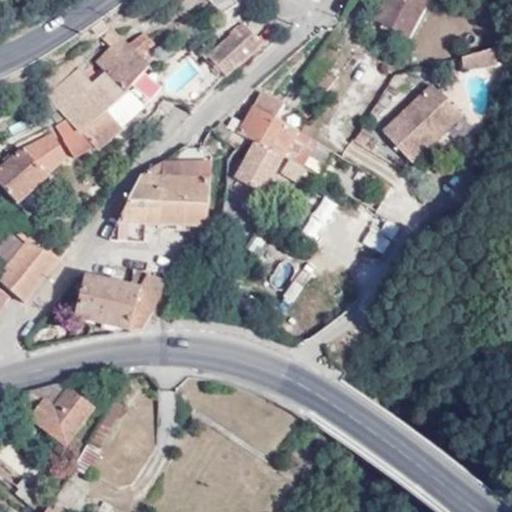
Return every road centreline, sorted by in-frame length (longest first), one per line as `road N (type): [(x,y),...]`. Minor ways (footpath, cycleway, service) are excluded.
road 1 (primary): [(475,511),(314,391),(236,359),(119,350),(4,379)]
road 2 (residential): [(4,379),(10,330),(136,170),(278,53),(329,0)]
road 3 (tertiary): [(0,63),(105,0)]
